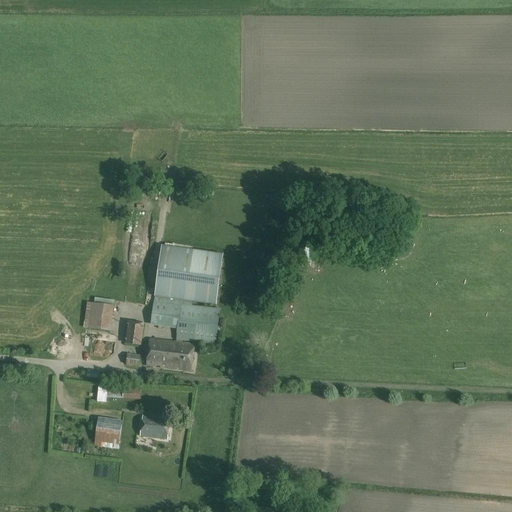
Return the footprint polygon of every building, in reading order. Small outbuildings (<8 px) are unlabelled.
[(162,246),(157,282),(151,324),(158,325),(158,326),(178,329),(176,340),(216,346),(220,309),(192,306),(193,303),(216,306),(223,255),(162,246)] [(88,329),(110,332),(114,307),(91,304),(88,329)] [(126,343),(142,344),(143,321),(126,321),(126,343)] [(150,340),(146,366),(190,372),(194,345),(150,340)] [(126,365),(139,366),(140,356),(127,355),(126,365)] [(123,386),(122,398),(140,399),(141,387),(123,386)] [(97,391),(95,400),(105,402),(107,392),(97,391)] [(169,420),(143,416),(141,437),(167,440),(169,420)] [(94,446),(117,447),(119,421),(95,420),(94,446)] [(121,429),(122,440),(137,439),(136,429),(121,429)]
